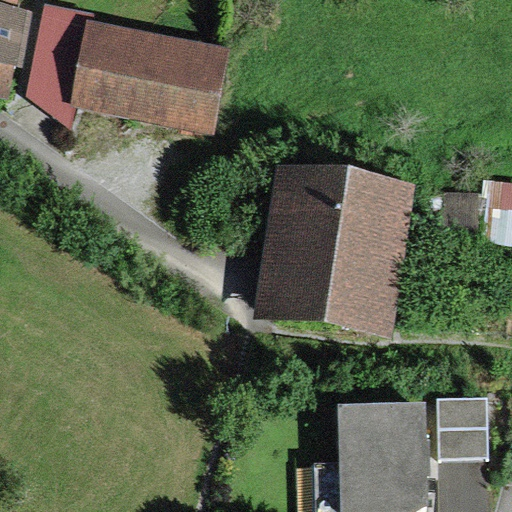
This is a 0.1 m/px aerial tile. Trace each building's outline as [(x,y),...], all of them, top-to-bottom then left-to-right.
[(19,0),(0,0),(0,57),(22,61),(29,10),(18,8),(19,0)] [(72,131),(76,109),(90,24),(93,14),(43,5),(26,96),(72,131)] [(211,131),(225,47),(90,24),(76,109),(211,131)] [(412,185),(276,166),(256,307),(392,326),(412,185)] [(257,236),(260,179),(214,177),(211,234),(257,236)] [(487,399),(440,400),(441,459),(489,458),(487,399)] [(426,404),(337,409),(343,511),(407,511),(418,511),(431,499),(426,404)]
